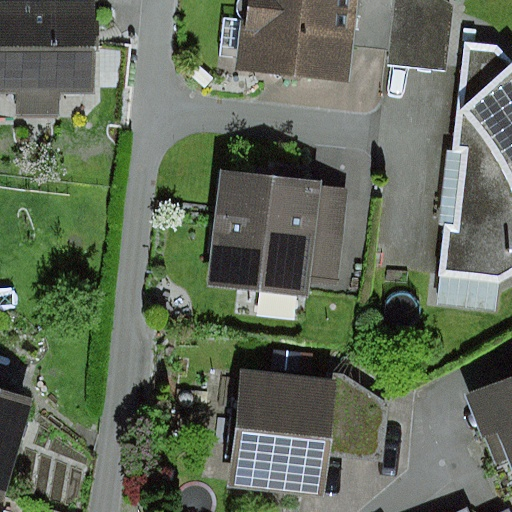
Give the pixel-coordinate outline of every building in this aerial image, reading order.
[(243,0),(237,71),(349,82),(352,47),(357,0),(243,0)] [(357,0),(352,47),(390,51),(395,0),(357,0)] [(453,6),(437,0),(395,0),(390,51),(389,65),(447,71),(453,6)] [(0,4),(0,94),(15,94),(15,116),(59,116),(59,93),(91,94),(92,5),(79,4),(0,4)] [(511,60),(496,47),(464,44),(452,152),(445,152),(438,225),(443,226),(438,278),(500,284),(511,277),(511,60)] [(317,182),(220,171),(207,285),(305,295),(307,283),(317,187),(317,182)] [(346,190),(317,187),(307,283),(336,286),(346,190)] [(335,381),(241,371),(229,485),(323,495),(327,458),(335,381)] [(336,374),(335,381),(327,458),(381,463),(387,404),(344,375),(336,374)] [(511,375),(464,395),(494,472),(507,467),(511,479),(511,375)] [(0,494),(6,496),(33,400),(0,390),(0,494)]
